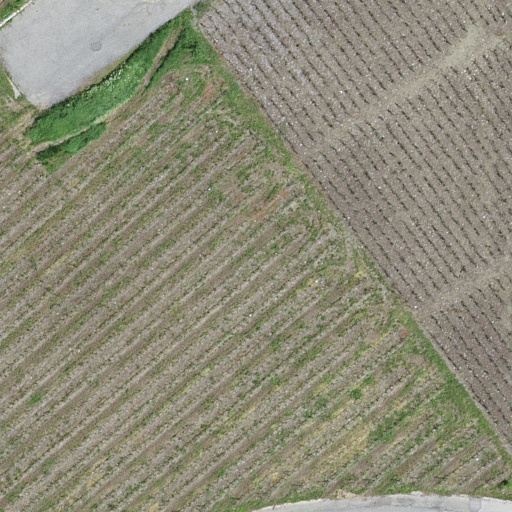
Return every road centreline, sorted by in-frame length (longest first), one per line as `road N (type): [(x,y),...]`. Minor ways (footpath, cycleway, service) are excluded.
road 1 (track): [(281,511),(330,500),(511,508)]
road 2 (track): [(162,0),(41,48)]
